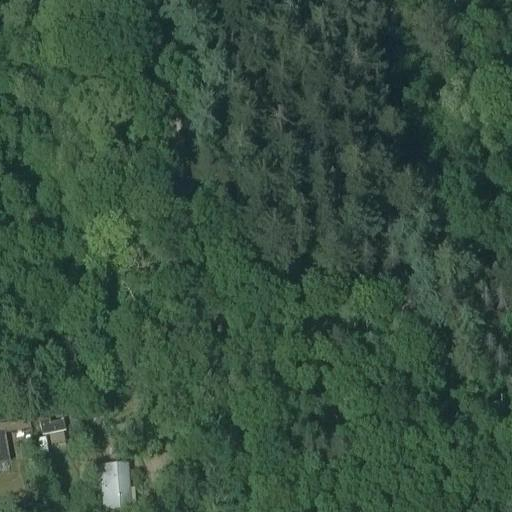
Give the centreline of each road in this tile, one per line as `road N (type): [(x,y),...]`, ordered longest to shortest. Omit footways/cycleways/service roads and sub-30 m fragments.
road 1 (unclassified): [(251,511),(145,0)]
road 2 (track): [(160,511),(160,466),(139,410),(136,335),(146,320)]
